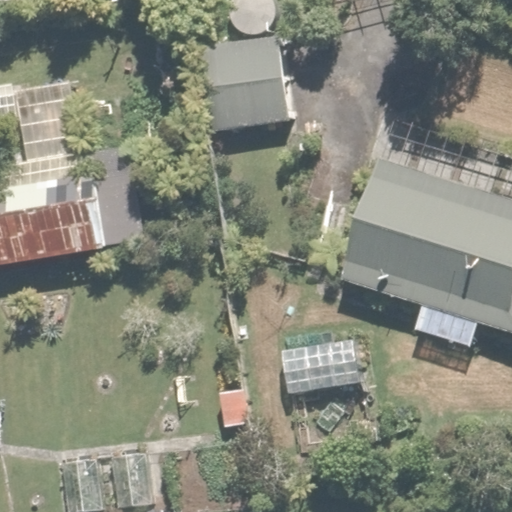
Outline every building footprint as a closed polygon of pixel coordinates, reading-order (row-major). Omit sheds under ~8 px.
[(209,38),(213,139),(323,134),(339,134),(337,77),(289,78),(287,30),(269,31),(268,7),(229,8),(230,37),(209,38)] [(0,259),(142,247),(135,171),(89,175),(80,76),(0,82),(0,128),(4,175),(0,175),(0,259)] [(511,323),(511,191),(377,146),(336,267),(416,294),(406,323),(473,346),(484,314),(511,323)] [(359,338),(276,341),(277,383),(360,381),(359,338)] [(155,511),(153,445),(110,447),(112,511),(155,511)] [(101,511),(97,447),(54,450),(58,511),(101,511)]
